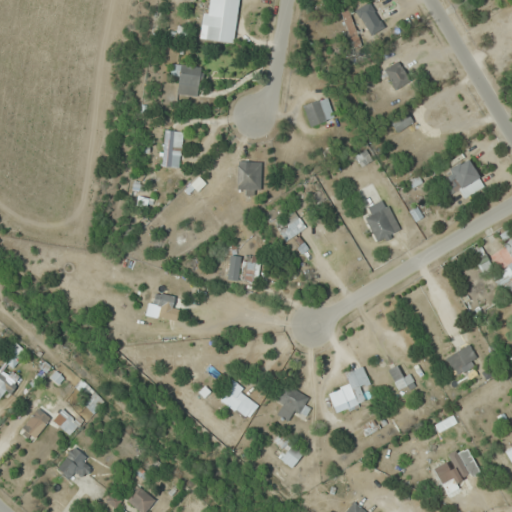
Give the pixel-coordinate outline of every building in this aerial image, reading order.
[(222,41),(227,0),(217,0),(216,16),(202,14),(200,28),(206,29),(205,39),(222,41)] [(350,8),(340,12),(350,40),(360,36),(350,8)] [(394,90),(409,80),(396,61),(381,70),(394,90)] [(177,94),(198,96),(201,66),(173,64),(172,72),(179,72),(177,94)] [(333,117),(326,96),(302,105),(308,125),(333,117)] [(389,122),(396,132),(412,121),(404,111),(389,122)] [(181,131),(159,130),(157,165),(179,166),(181,131)] [(360,166),(372,159),(366,148),(354,155),(360,166)] [(460,189),(462,195),(480,190),(471,159),(442,167),(450,192),(460,189)] [(260,161),(235,161),(235,167),(225,167),(225,178),(236,178),(235,193),(259,193),(260,161)] [(400,232),(389,205),(364,215),(376,242),(400,232)] [(285,240),(302,227),(290,211),(273,224),(285,240)] [(493,268),(480,245),(469,251),(482,274),(493,268)] [(238,254),(227,255),(228,279),(239,278),(238,254)] [(170,309),(174,296),(155,291),(151,303),(170,309)] [(478,360),(467,343),(444,358),(456,375),(478,360)] [(327,392),(334,411),(365,399),(360,387),(369,384),(362,365),(343,372),(348,385),(327,392)] [(407,369),(399,373),(394,365),(386,369),(397,390),(413,382),(407,369)] [(0,398),(3,400),(16,380),(0,369),(0,398)] [(88,395),(82,404),(94,412),(104,397),(79,381),(76,387),(88,395)] [(289,421),(294,412),(304,417),(310,407),(303,404),(308,396),(283,382),(274,399),(281,403),(275,414),(289,421)] [(255,401),(230,384),(219,400),(244,417),(255,401)] [(20,428),(33,438),(50,417),(37,407),(20,428)] [(291,467),(303,450),(278,433),(272,441),(285,450),(279,459),(291,467)] [(446,453),(460,480),(478,471),(465,444),(446,453)] [(55,468),(68,479),(74,471),(81,477),(93,462),(73,446),(55,468)] [(366,511),(352,501),(343,511),(366,511)]
